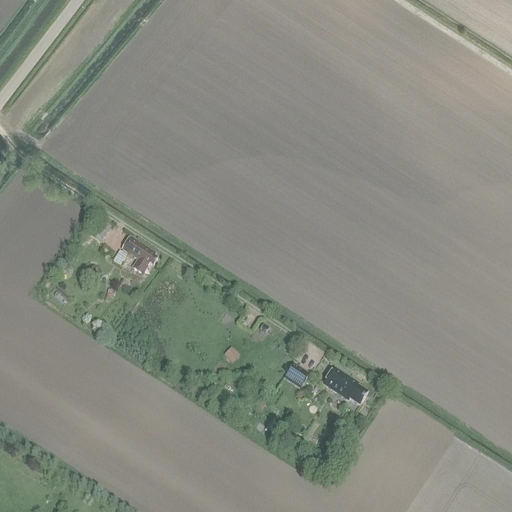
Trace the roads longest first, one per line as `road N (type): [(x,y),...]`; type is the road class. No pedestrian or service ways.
road 1 (track): [(0,132),(31,162),(301,337)]
road 2 (unclassified): [(0,102),(79,0)]
road 3 (track): [(403,0),(511,70)]
